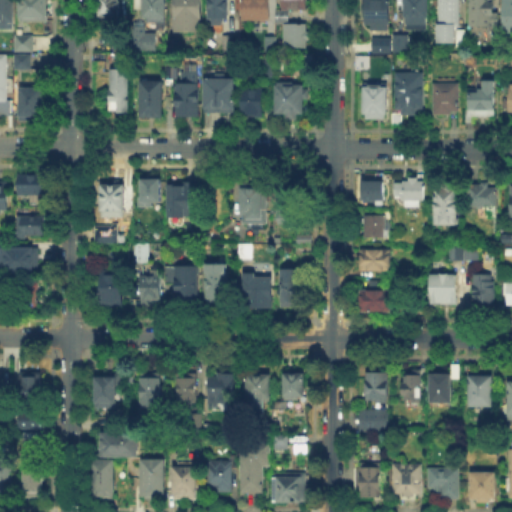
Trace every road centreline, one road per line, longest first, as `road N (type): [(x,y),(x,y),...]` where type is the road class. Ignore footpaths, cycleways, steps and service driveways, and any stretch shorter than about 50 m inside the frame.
road 1 (residential): [(330,511),(333,0)]
road 2 (residential): [(69,511),(71,0)]
road 3 (residential): [(0,147),(511,148)]
road 4 (residential): [(0,336),(511,337)]
